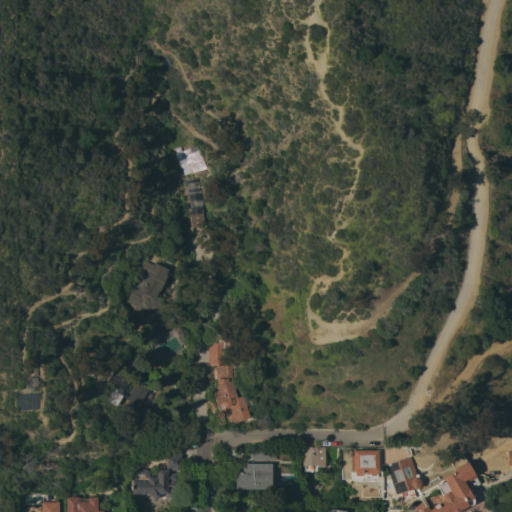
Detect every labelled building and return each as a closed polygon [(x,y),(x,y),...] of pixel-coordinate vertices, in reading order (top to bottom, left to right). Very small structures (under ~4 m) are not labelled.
[(152,265),(153,262),(168,269),(165,274),(166,275),(159,291),(158,290),(154,298),(158,297),(159,307),(155,307),(156,308),(135,310),(134,306),(125,301),(132,286),(139,289),(145,278),(137,274),(144,261),(152,265)] [(75,294),(74,293),(73,293),(72,291),(72,289),(72,288),(72,287),(73,286),(74,285),(76,285),(78,286),(79,287),(80,289),(80,291),(79,292),(78,293),(77,294),(75,294)] [(176,340),(170,330),(177,326),(183,336),(176,340)] [(207,364),(208,338),(217,338),(217,341),(221,341),(221,360),(223,360),(223,364),(207,364)] [(231,383),(236,397),(241,395),(249,418),(227,424),(227,423),(219,425),(215,412),(219,411),(217,405),(216,405),(212,392),(216,391),(215,385),(216,385),(215,378),(214,378),(214,366),(216,366),(216,365),(231,365),(231,383)] [(126,380),(111,374),(99,400),(115,407),(126,380)] [(32,378),(33,379),(34,380),(34,382),(34,383),(33,385),(32,386),(31,387),(29,387),(28,386),(26,386),(25,385),(25,384),(24,383),(24,381),(25,380),(25,379),(27,378),(28,377),(30,377),(32,378)] [(139,404),(149,410),(142,422),(122,410),(127,402),(126,401),(130,395),(128,393),(134,383),(138,385),(139,383),(148,388),(139,404)] [(166,445),(179,445),(179,447),(179,449),(180,449),(180,468),(177,468),(177,470),(171,470),(171,468),(166,468),(166,447),(166,445)] [(323,467),(318,467),(317,472),(303,471),(303,466),(301,466),(301,448),(323,448),(323,467)] [(420,481),(419,481),(420,483),(420,484),(419,486),(418,487),(416,489),(414,489),(412,489),(414,497),(395,504),(392,494),(394,494),(384,464),(383,464),(381,457),(390,454),(389,451),(397,449),(398,451),(408,449),(411,456),(409,456),(415,474),(416,474),(417,476),(418,476),(420,481)] [(377,450),(377,472),(376,472),(376,478),(364,478),(364,472),(360,472),(360,475),(350,475),(350,471),(349,471),(349,450),(377,450)] [(251,459),(251,452),(275,453),(274,460),(258,459),(251,459)] [(442,479),(455,472),(453,469),(466,462),(478,484),(468,490),(472,498),(473,501),(472,504),(469,506),(467,505),(467,506),(456,511),(416,511),(422,509),(417,500),(422,497),(428,508),(444,499),(435,484),(443,480),(442,479)] [(271,464),(270,473),(272,473),(272,482),(270,482),(270,489),(263,489),(263,490),(240,490),(240,489),(234,489),(234,472),(241,472),(241,468),(245,468),(245,464),(271,464)] [(176,479),(182,479),(182,501),(169,501),(166,495),(165,494),(157,494),(157,497),(156,499),(152,499),(150,497),(150,495),(146,495),(146,494),(130,494),(130,469),(145,469),(148,472),(148,477),(156,477),(156,470),(167,470),(167,473),(176,473),(176,479)] [(77,497),(87,497),(96,497),(96,511),(102,511),(65,511),(65,497),(77,497)] [(40,511),(40,502),(58,502),(58,511),(40,511)]
